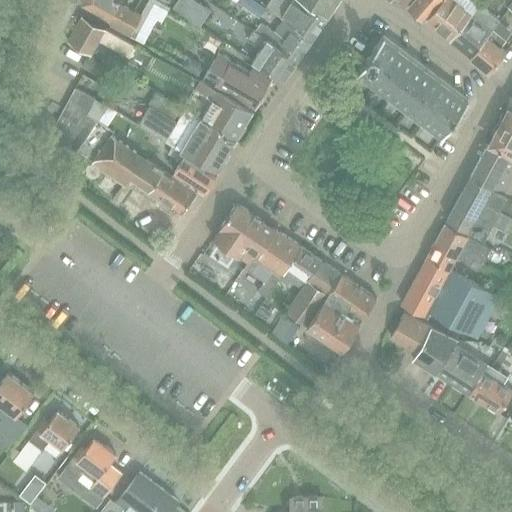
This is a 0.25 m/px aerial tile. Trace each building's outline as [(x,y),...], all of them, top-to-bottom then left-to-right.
[(82,0),(82,4),(108,18),(110,25),(129,36),(140,15),(112,0),(82,0)] [(142,0),(141,5),(156,10),(158,0),(142,0)] [(199,0),(189,16),(200,24),(211,8),(199,0)] [(261,16),(267,6),(266,5),(258,0),(239,0),(239,1),(261,16)] [(326,17),(301,0),(270,0),(266,5),(267,6),(283,17),(312,37),(326,17)] [(337,0),(301,0),(326,17),(337,0)] [(440,0),(411,0),(408,5),(424,19),(440,0)] [(440,0),(424,19),(449,39),(471,13),(454,0),(440,0)] [(499,18),(480,2),(476,6),(471,13),(449,39),(465,52),(469,55),(492,27),(499,18)] [(136,45),(81,14),(67,40),(91,53),(99,39),(129,56),(136,45)] [(312,37),(283,17),(274,29),(261,20),(255,30),(297,59),(312,37)] [(489,71),(504,51),(499,46),(506,38),(492,27),(469,55),(475,60),(489,71)] [(297,59),(255,30),(254,31),(252,30),(248,38),(260,47),(252,59),(284,79),(297,59)] [(383,35),(372,49),(356,71),(442,135),(469,99),(383,35)] [(255,107),(274,76),(253,65),(249,72),(217,52),(203,76),(255,107)] [(120,72),(88,54),(82,65),(113,83),(120,72)] [(187,54),(182,63),(198,72),(203,63),(187,54)] [(216,89),(216,90),(198,80),(194,88),(211,98),(200,116),(235,138),(252,109),(216,89)] [(103,108),(92,101),(95,96),(75,86),(49,133),(75,151),(96,119),(103,108)] [(176,121),(149,103),(137,122),(172,144),(173,143),(181,147),(181,149),(215,169),(235,138),(200,116),(199,117),(185,107),(176,121)] [(511,108),(506,106),(491,141),(511,152),(511,108)] [(113,131),(96,119),(75,151),(88,159),(124,184),(129,177),(179,211),(194,191),(111,134),(113,131)] [(203,190),(215,169),(181,149),(181,147),(173,143),(172,144),(168,151),(180,159),(173,171),(201,189),(203,190)] [(511,156),(487,143),(470,174),(510,195),(511,191),(511,156)] [(511,196),(510,195),(470,174),(460,192),(447,218),(483,238),(499,207),(511,213),(511,196)] [(258,253),(275,228),(236,201),(216,230),(217,231),(213,237),(248,261),(255,251),(258,253)] [(487,246),(445,221),(426,256),(448,267),(453,257),(467,265),(471,258),(479,263),(487,246)] [(282,273),(301,245),(275,228),(258,253),(255,251),(248,261),(244,266),(265,279),(258,289),(266,295),(281,272),(282,273)] [(293,298),(321,258),(301,245),(282,273),(301,286),(293,298)] [(467,331),(484,299),(488,289),(447,269),(448,267),(426,256),(401,302),(426,317),(428,312),(467,331)] [(342,348),(375,296),(321,258),(293,298),(286,309),(342,348)] [(194,261),(190,267),(199,273),(203,267),(194,261)] [(260,303),(255,310),(266,318),(272,311),(260,303)] [(424,366),(445,333),(429,326),(402,311),(389,336),(415,351),(411,358),(424,366)] [(292,319),(282,313),(270,332),(279,338),(292,319)] [(455,338),(445,333),(424,366),(467,393),(484,367),(486,363),(453,343),(455,338)] [(497,361),(507,347),(499,340),(488,355),(497,361)] [(488,369),(484,367),(467,393),(497,412),(511,389),(486,373),(488,369)] [(0,443),(5,448),(13,438),(26,421),(15,414),(34,389),(7,369),(0,378),(0,401),(1,403),(0,403),(0,414),(2,416),(0,418),(0,443)] [(13,456),(12,457),(25,467),(41,445),(49,435),(62,445),(78,424),(56,407),(48,418),(45,415),(29,436),(19,448),(13,456)] [(120,471),(108,461),(115,452),(92,434),(84,445),(81,443),(58,474),(71,483),(82,469),(94,478),(89,484),(102,494),(120,471)] [(15,445),(9,453),(13,456),(19,448),(15,445)] [(116,500),(124,507),(129,500),(144,511),(166,511),(177,498),(139,470),(116,500)] [(321,511),(321,496),(291,497),(290,511),(321,511)] [(23,499),(14,499),(15,511),(23,511),(23,499)]
